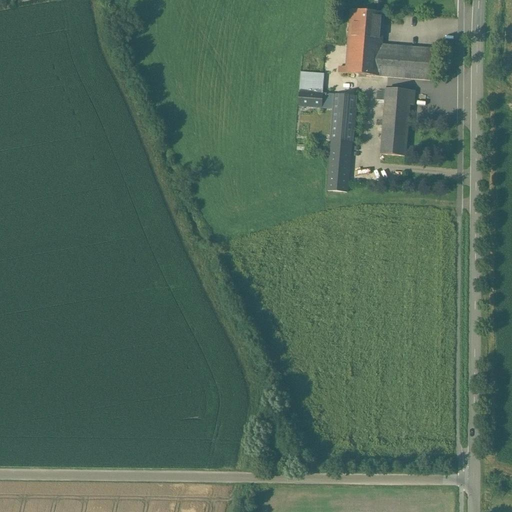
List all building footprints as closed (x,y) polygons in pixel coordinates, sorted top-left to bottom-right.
[(374,13),(352,11),(347,67),(340,67),(339,74),(434,81),(437,50),(381,45),(383,13),(380,13),(382,3),(375,2),(374,13)] [(323,92),(324,74),(301,73),(300,91),(323,92)] [(413,92),(386,89),(381,154),(405,157),(409,101),(412,101),(413,92)] [(323,94),(300,93),(299,105),(322,107),(323,94)] [(336,95),(332,141),(349,142),(351,142),(354,96),(336,95)] [(347,175),(349,142),(332,141),(328,191),(342,192),(344,175),(347,175)]
